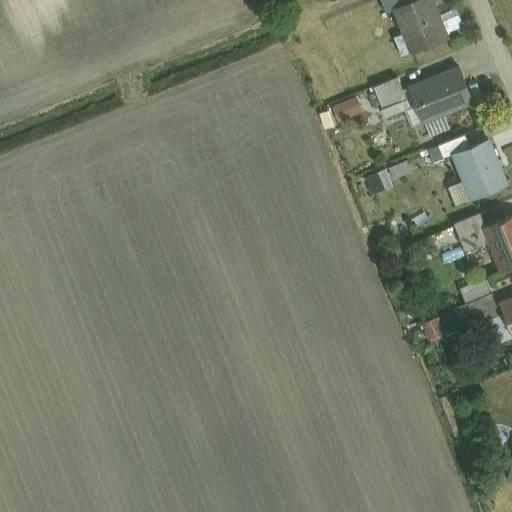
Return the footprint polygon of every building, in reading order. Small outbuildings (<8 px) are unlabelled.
[(383,0),(388,9),(395,6),(410,0),(383,0)] [(410,0),(395,6),(413,50),(450,35),(435,0),(410,0)] [(461,65),(412,84),(426,120),(475,101),(461,65)] [(403,74),(377,84),(386,106),(411,96),(403,74)] [(466,131),(432,144),(438,159),(456,152),(472,146),(466,131)] [(472,146),(456,152),(474,197),(511,182),(494,137),(472,146)] [(482,211),(457,221),(469,249),(494,239),(487,223),(482,211)] [(511,213),(487,223),(494,239),(506,268),(511,265),(511,213)] [(494,291),(488,276),(463,286),(469,301),(494,291)] [(494,291),(469,301),(477,320),(508,307),(504,298),(500,288),(494,291)] [(425,321),(431,338),(448,331),(442,314),(425,321)] [(479,511),(503,511),(499,501),(479,510),(479,511)]
